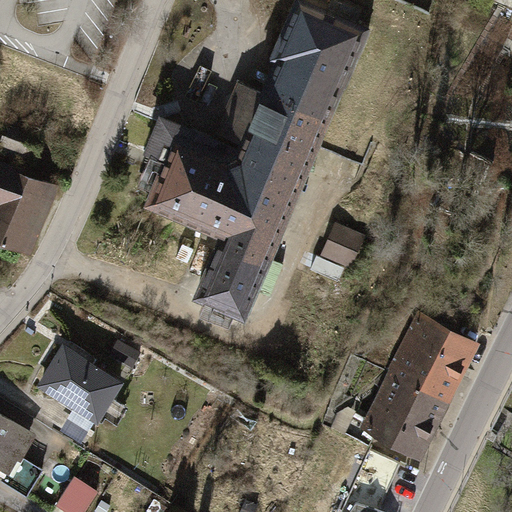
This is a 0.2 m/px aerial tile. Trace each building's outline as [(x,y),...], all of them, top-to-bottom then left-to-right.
[(144,142),(114,212),(181,242),(176,254),(163,283),(230,312),(352,37),(275,3),(215,138),(201,168),(144,142)] [(45,171),(0,155),(0,237),(20,244),(31,210),(45,171)] [(355,264),(368,230),(338,219),(325,252),(355,264)] [(471,334),(420,305),(361,408),(344,398),(331,421),(362,439),(371,424),(408,445),(425,414),(451,369),(471,334)] [(137,365),(144,349),(120,339),(113,354),(137,365)] [(115,381),(59,345),(42,371),(26,396),(82,432),(115,381)] [(34,436),(0,413),(0,480),(4,483),(34,436)] [(367,443),(334,511),(374,511),(400,459),(367,443)] [(60,503),(75,511),(87,511),(102,486),(77,472),(60,503)]
